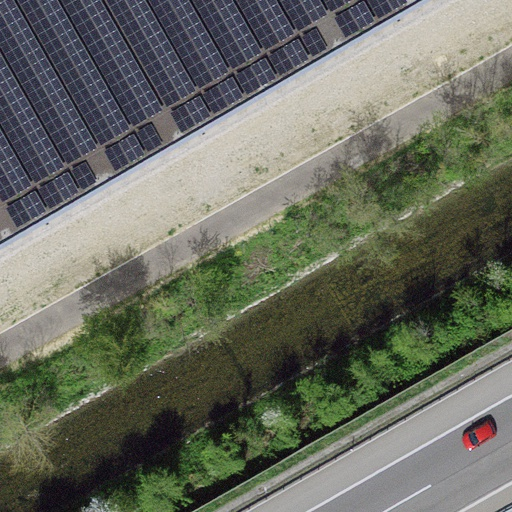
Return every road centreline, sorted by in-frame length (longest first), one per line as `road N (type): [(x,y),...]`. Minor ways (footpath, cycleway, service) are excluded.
road 1 (track): [(0,351),(511,62)]
road 2 (motorway): [(511,438),(383,511)]
